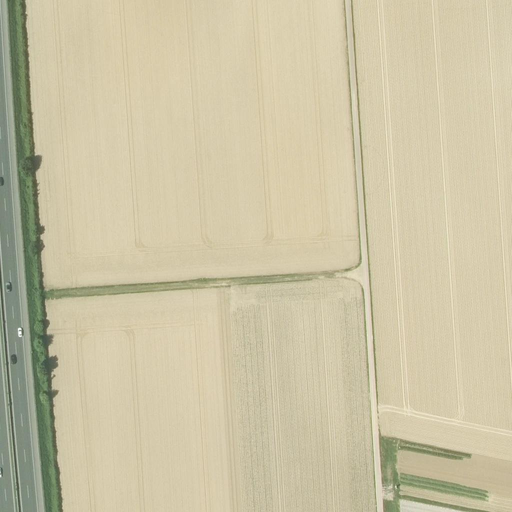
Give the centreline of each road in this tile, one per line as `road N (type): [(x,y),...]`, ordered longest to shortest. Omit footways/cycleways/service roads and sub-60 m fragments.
road 1 (track): [(379,511),(346,0)]
road 2 (motorway): [(28,511),(0,170)]
road 3 (track): [(364,276),(46,297)]
